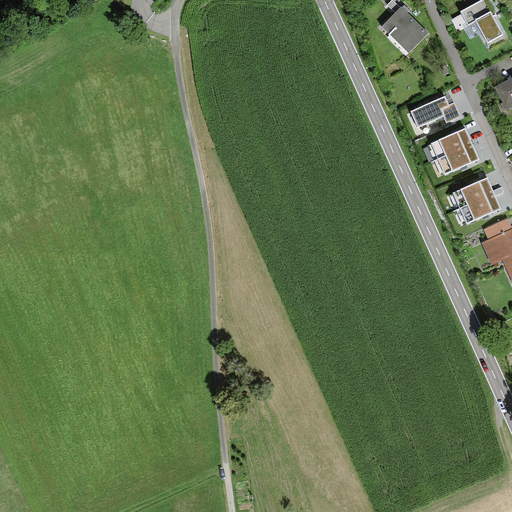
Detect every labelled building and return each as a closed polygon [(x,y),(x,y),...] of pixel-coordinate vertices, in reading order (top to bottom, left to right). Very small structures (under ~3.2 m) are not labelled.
[(487,0),(482,0),(460,12),(467,25),(475,21),(487,44),(503,36),(492,15),(494,14),(487,0)] [(402,9),(393,1),(387,6),(396,15),(383,28),(410,53),(428,34),(407,13),(410,11),(408,9),(405,6),(402,9)] [(511,78),(495,88),(503,101),(501,102),(506,111),(511,107),(511,78)] [(423,133),(454,119),(445,99),(414,113),(423,133)] [(477,159),(464,131),(434,145),(447,172),(477,159)] [(486,181),(456,194),(468,221),(498,208),(486,181)] [(511,226),(509,219),(484,230),(488,240),(481,243),(492,266),(503,261),(511,281),(511,226)]
